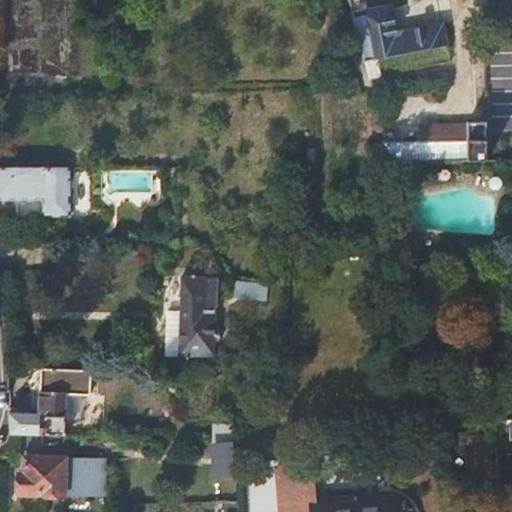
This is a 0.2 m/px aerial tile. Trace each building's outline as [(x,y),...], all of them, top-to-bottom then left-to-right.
[(451,62),(448,46),(378,61),(367,11),(353,14),(349,0),(327,0),(336,33),(355,29),(368,80),(451,62)] [(378,61),(448,46),(443,25),(396,34),(390,7),(367,11),(378,61)] [(386,142),(386,163),(488,161),(488,122),(468,122),(468,141),(386,142)] [(392,125),(392,140),(416,139),(415,123),(392,125)] [(316,148),(301,149),(300,195),(316,196),(316,148)] [(73,167),(0,168),(0,199),(46,201),(46,218),(73,218),(73,167)] [(51,244),(20,245),(20,272),(52,272),(51,244)] [(218,338),(220,279),(185,279),(182,313),(171,312),(168,356),(217,359),(218,344),(222,344),(222,339),(218,338)] [(270,286),(238,282),(235,298),(267,303),(270,286)] [(511,365),(511,350),(500,351),(500,365),(511,365)] [(32,412),(10,412),(11,428),(11,433),(43,435),(66,437),(68,396),(93,397),(93,372),(44,369),(28,377),(33,393),(32,412)] [(43,435),(11,433),(10,452),(24,453),(24,473),(20,473),(19,494),(64,496),(65,459),(40,458),(40,452),(42,452),(43,435)] [(238,475),(235,444),(214,443),(217,477),(238,475)] [(276,469),(279,511),(311,511),(311,501),(308,464),(276,469)] [(311,511),(411,511),(409,508),(406,504),(403,500),(398,497),(394,495),(389,494),(311,501),(311,511)]
